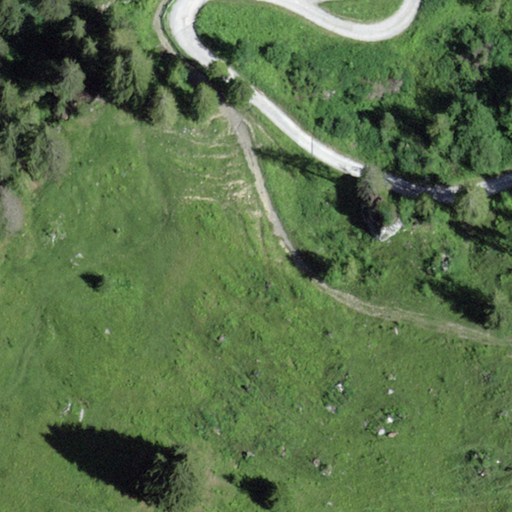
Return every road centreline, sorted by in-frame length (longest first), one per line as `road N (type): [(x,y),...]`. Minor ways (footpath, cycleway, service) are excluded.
road 1 (unclassified): [(192,0),(181,24),(189,42),(335,159),(434,193),(511,177)]
road 2 (unclassified): [(291,0),(363,32),(398,22),(412,0)]
